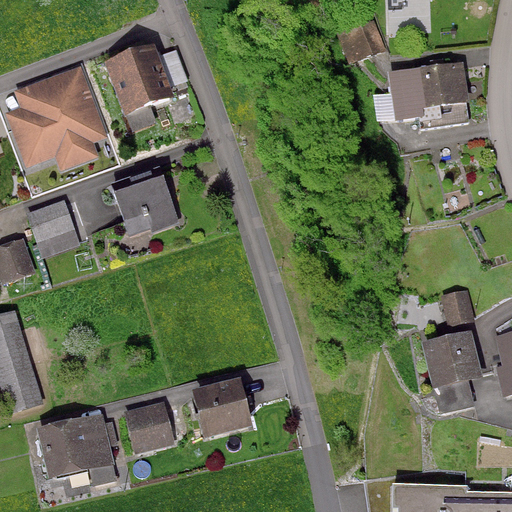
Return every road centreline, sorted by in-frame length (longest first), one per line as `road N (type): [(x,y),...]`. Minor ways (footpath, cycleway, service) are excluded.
road 1 (residential): [(327,511),(237,175),(170,0)]
road 2 (unclassified): [(511,26),(503,92),(511,157)]
